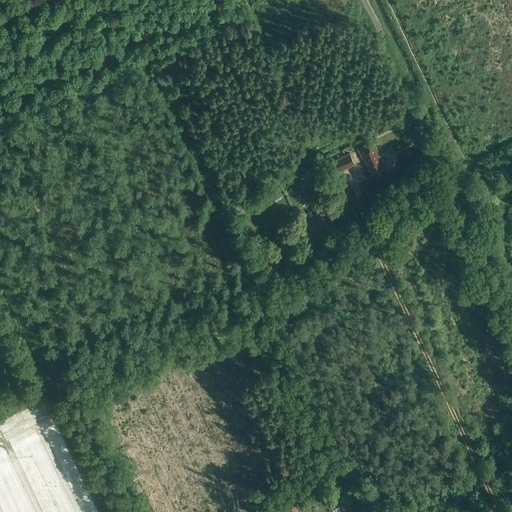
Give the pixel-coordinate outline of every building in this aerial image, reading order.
[(426,123),(421,114),(412,118),(416,128),(426,123)] [(384,169),(383,167),(387,165),(388,162),(385,154),(382,153),(380,154),(373,140),(357,148),(363,160),(364,159),(372,175),(384,169)] [(334,161),(339,171),(354,164),(349,154),(334,161)] [(321,229),(333,222),(326,209),(315,215),(316,217),(301,225),(308,238),(322,230),(321,229)] [(279,266),(271,251),(259,257),(267,272),(279,266)]
